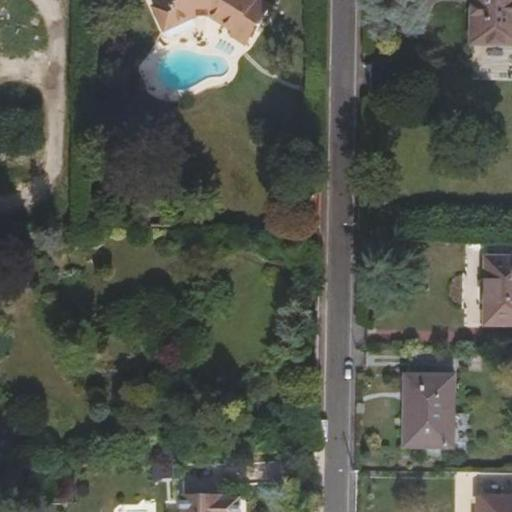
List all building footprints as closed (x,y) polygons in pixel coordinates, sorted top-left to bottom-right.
[(268,9),(254,0),(166,0),(167,2),(152,10),(162,32),(190,17),(209,17),(230,31),(234,33),(241,20),(254,28),(268,9)] [(511,44),(511,0),(474,0),(474,44),(511,44)] [(243,46),(254,28),(241,20),(234,33),(230,31),(228,37),(243,46)] [(511,323),(511,256),(489,255),(487,323),(511,323)] [(453,450),(455,376),(403,375),(400,448),(453,450)] [(227,511),(227,500),(211,500),(211,496),(168,499),(168,511),(227,511)] [(511,511),(511,497),(477,497),(477,511),(511,511)]
